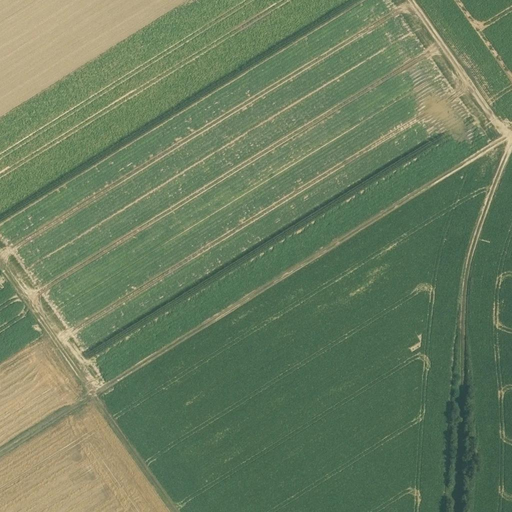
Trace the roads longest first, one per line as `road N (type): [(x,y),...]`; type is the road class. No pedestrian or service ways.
road 1 (track): [(511,135),(0,454)]
road 2 (track): [(511,144),(467,265),(459,511)]
road 3 (track): [(175,511),(0,263)]
road 4 (track): [(511,133),(410,0)]
